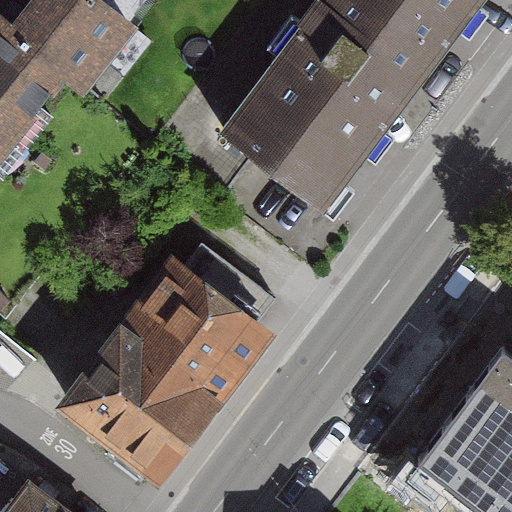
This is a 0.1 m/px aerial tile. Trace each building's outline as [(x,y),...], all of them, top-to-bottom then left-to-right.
[(0,4),(0,163),(70,77),(91,93),(145,25),(113,0),(29,0),(16,17),(0,4)] [(330,0),(227,128),(338,210),(501,0),(330,0)] [(184,250),(64,404),(170,486),(290,331),(184,250)] [(511,511),(511,358),(504,352),(419,465),(482,511),(511,511)] [(72,511),(32,480),(7,511),(72,511)]
